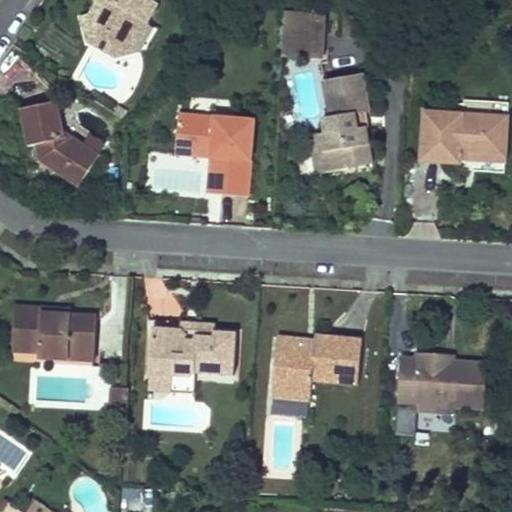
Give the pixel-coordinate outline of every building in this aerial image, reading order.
[(95,0),(79,30),(83,48),(105,60),(128,55),(123,39),(143,2),(143,0),(95,0)] [(123,39),(128,55),(143,29),(139,27),(151,6),(143,2),(123,39)] [(328,56),(330,9),(286,7),(284,54),(328,56)] [(369,105),(361,69),(321,78),(329,113),(321,115),(324,130),(319,131),(327,169),(346,166),(344,157),(368,152),(362,120),(354,122),(351,109),(359,107),(369,105)] [(76,187),(96,155),(61,131),(53,101),(16,109),(24,147),(32,145),(35,160),(76,187)] [(354,122),(362,120),(359,107),(351,109),(354,122)] [(252,117),(176,111),(173,144),(210,147),(209,154),(222,155),(219,191),(245,194),(252,117)] [(505,156),(507,115),(425,111),(423,159),(461,160),(461,154),(505,156)] [(316,172),(327,169),(319,131),(308,133),(316,172)] [(210,147),(173,144),(173,151),(209,154),(210,147)] [(344,157),(346,166),(370,160),(368,152),(344,157)] [(206,190),(219,191),(222,155),(209,154),(206,190)] [(505,171),(505,156),(461,154),(461,160),(461,169),(505,171)] [(11,304),(11,313),(72,317),(73,307),(11,304)] [(72,317),(11,313),(9,351),(36,352),(35,360),(65,362),(65,351),(93,353),(95,318),(72,317)] [(181,332),(182,321),(153,319),(152,330),(181,332)] [(181,332),(152,330),(149,376),(199,379),(199,373),(235,375),(237,334),(215,332),(215,324),(182,321),(181,332)] [(363,339),(315,335),(315,342),(278,339),(274,377),(289,378),(287,397),(311,399),(313,374),(360,378),(363,339)] [(93,363),(93,353),(65,351),(65,362),(93,363)] [(400,357),(397,403),(419,404),(451,406),(482,408),(485,363),(453,361),(453,354),(417,352),(417,358),(400,357)] [(199,379),(149,376),(148,388),(198,391),(199,379)] [(289,378),(274,377),(273,396),(287,397),(289,378)] [(110,410),(127,411),(128,391),(111,390),(110,410)] [(451,406),(419,404),(419,412),(451,414),(451,406)] [(23,511),(8,502),(1,511),(23,511)]
